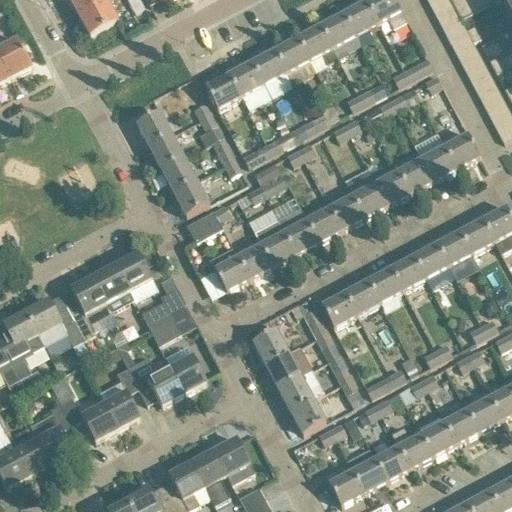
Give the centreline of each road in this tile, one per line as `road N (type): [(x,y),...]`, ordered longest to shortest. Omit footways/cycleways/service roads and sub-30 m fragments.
road 1 (residential): [(213,338),(511,188)]
road 2 (residential): [(36,511),(246,402)]
road 3 (unknown): [(510,189),(411,0)]
road 4 (residential): [(73,78),(228,0)]
road 5 (residential): [(0,293),(145,214)]
road 6 (residential): [(145,214),(73,78)]
road 7 (residential): [(213,338),(145,214)]
road 8 (residential): [(391,511),(511,447)]
road 9 (residential): [(307,511),(246,402)]
